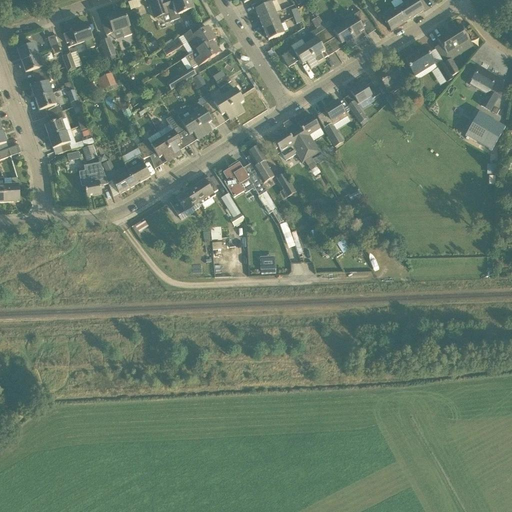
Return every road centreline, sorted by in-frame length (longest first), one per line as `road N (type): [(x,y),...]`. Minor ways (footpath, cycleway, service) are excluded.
road 1 (residential): [(43,222),(113,215),(288,109)]
road 2 (residential): [(288,109),(458,1)]
road 3 (residential): [(43,222),(36,166),(0,65)]
road 4 (residential): [(288,109),(220,0)]
